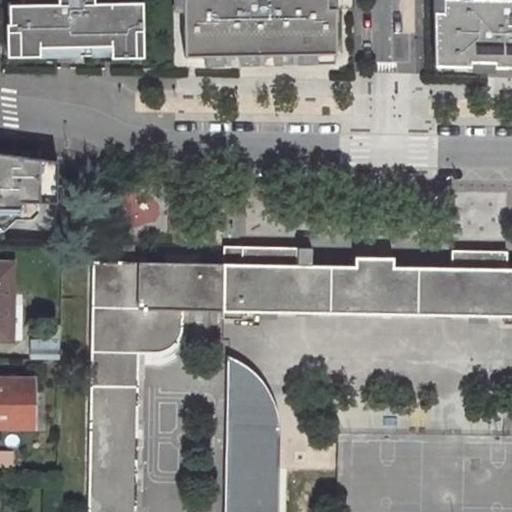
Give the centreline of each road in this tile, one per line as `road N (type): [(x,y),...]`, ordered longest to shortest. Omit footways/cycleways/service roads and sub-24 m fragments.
road 1 (residential): [(386,150),(140,144),(82,122),(0,110)]
road 2 (residential): [(386,150),(385,0)]
road 3 (residential): [(511,151),(386,150)]
